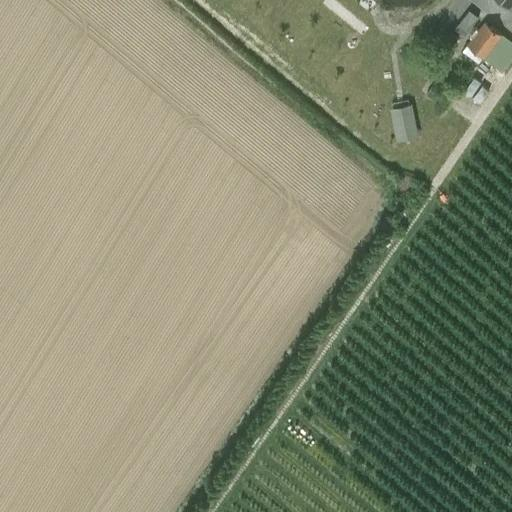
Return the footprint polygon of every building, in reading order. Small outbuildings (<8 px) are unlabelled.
[(511,0),(500,0),(511,9),(511,0)] [(455,29),(464,36),(479,18),(470,10),(455,29)] [(503,72),(511,60),(511,41),(485,20),(466,43),(503,72)] [(432,85),(426,93),(435,99),(441,91),(432,85)] [(390,106),(398,139),(420,133),(412,100),(390,106)]
